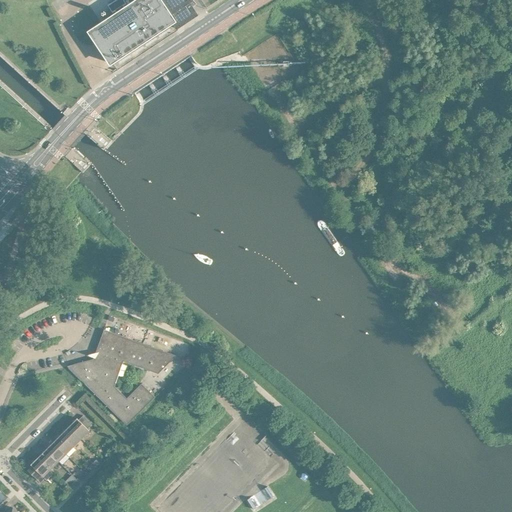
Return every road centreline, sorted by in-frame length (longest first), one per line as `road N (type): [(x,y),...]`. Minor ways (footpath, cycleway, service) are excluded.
road 1 (secondary): [(29,158),(91,92),(229,0)]
road 2 (unclassified): [(363,0),(385,49),(380,114),(359,161),(339,180)]
